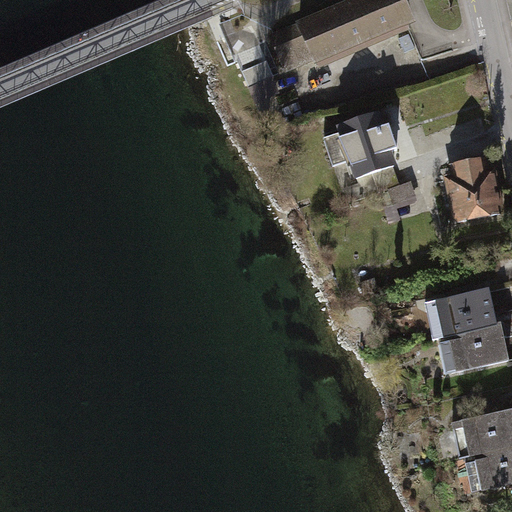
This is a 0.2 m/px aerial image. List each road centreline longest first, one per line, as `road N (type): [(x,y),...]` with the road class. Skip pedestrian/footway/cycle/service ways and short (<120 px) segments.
road 1 (unclassified): [(0,89),(209,0)]
road 2 (residential): [(484,0),(511,126)]
